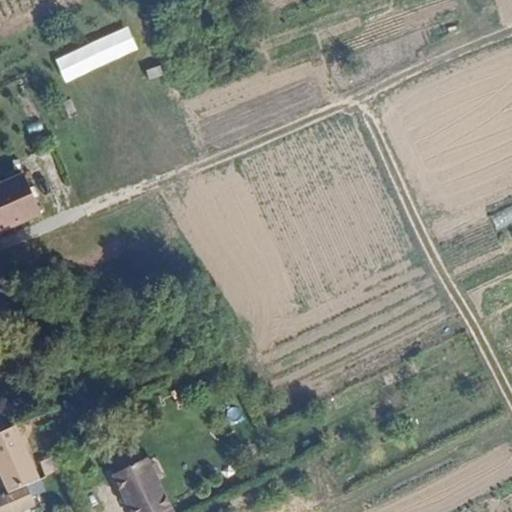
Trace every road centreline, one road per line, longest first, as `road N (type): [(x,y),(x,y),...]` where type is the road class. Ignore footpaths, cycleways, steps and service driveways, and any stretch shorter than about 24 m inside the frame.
road 1 (track): [(84,211),(360,99),(511,26)]
road 2 (track): [(511,399),(444,280),(360,99)]
